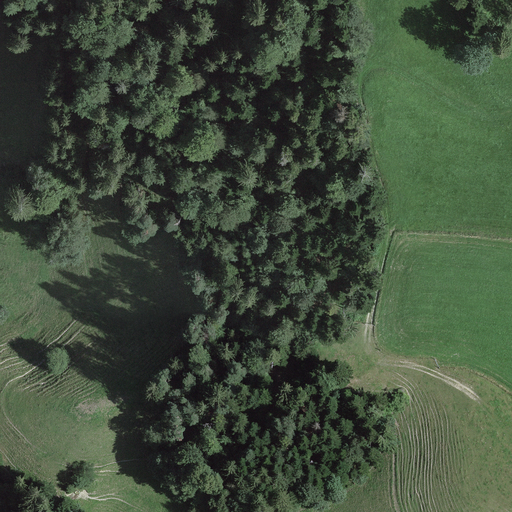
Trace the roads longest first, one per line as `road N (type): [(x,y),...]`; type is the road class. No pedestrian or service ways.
road 1 (track): [(511,111),(483,116),(398,67),(378,64),(360,76),(388,233),(371,306),(373,355)]
road 2 (track): [(337,355),(426,368),(511,432)]
